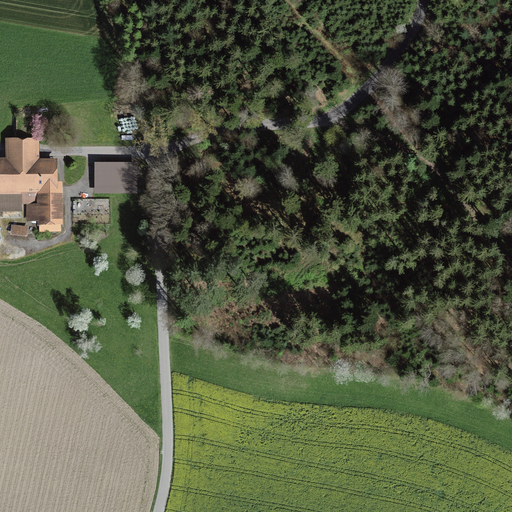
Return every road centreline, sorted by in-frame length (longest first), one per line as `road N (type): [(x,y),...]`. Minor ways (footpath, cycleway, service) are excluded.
road 1 (unclassified): [(158,511),(168,435),(157,149)]
road 2 (unclassified): [(157,149),(337,114),(402,48),(424,0)]
road 3 (track): [(511,274),(425,164),(365,128),(329,118)]
road 4 (unclassified): [(0,151),(157,149)]
road 5 (track): [(101,0),(145,149)]
